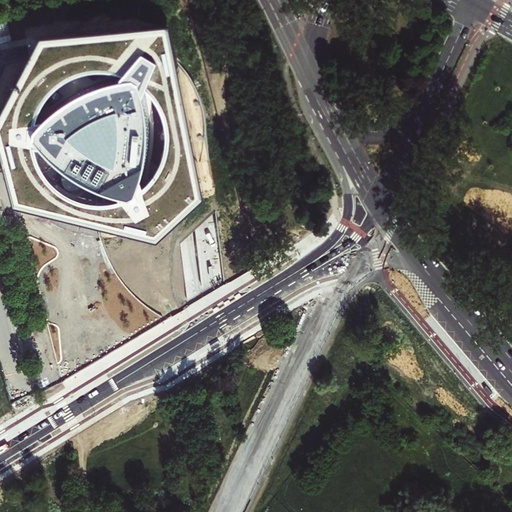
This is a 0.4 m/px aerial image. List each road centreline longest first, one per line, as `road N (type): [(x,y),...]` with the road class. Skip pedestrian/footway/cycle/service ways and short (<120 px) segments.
road 1 (tertiary): [(0,455),(282,281)]
road 2 (tertiary): [(323,101),(348,196),(346,218),(331,243),(282,281)]
road 3 (tertiary): [(282,281),(369,259),(422,264)]
road 4 (trunk): [(422,264),(511,368)]
road 5 (primary): [(323,101),(345,121),(376,131),(404,122),(432,92)]
road 6 (tertiary): [(282,281),(351,244),(376,204)]
road 7 (primary): [(376,204),(432,92)]
